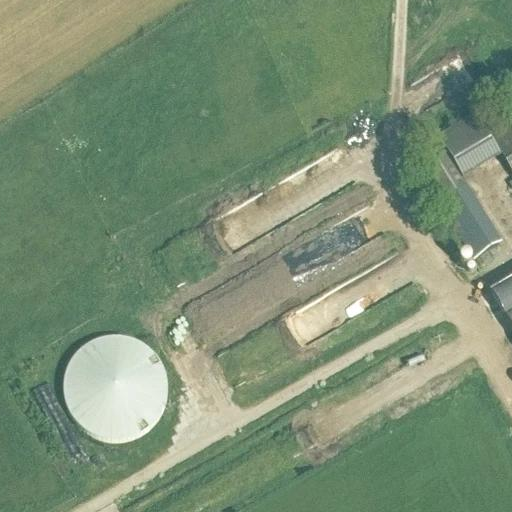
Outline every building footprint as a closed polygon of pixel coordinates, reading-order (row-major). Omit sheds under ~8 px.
[(503,161),(491,143),(476,118),(436,143),(462,186),(503,161)] [(511,129),(491,143),(511,177),(511,129)] [(506,260),(463,192),(443,159),(418,175),(481,276),(506,260)] [(511,287),(493,299),(511,330),(511,287)] [(324,297),(309,304),(321,329),(336,322),(324,297)] [(174,355),(188,345),(182,336),(167,346),(174,355)] [(167,401),(167,387),(163,374),(157,363),(147,353),(135,347),(122,343),(109,344),(96,347),(84,354),(75,364),(68,375),(65,389),(65,402),(69,415),(75,427),(85,436),(97,443),(110,446),(123,446),(136,442),(148,435),(157,426),(164,414),(167,401)]
